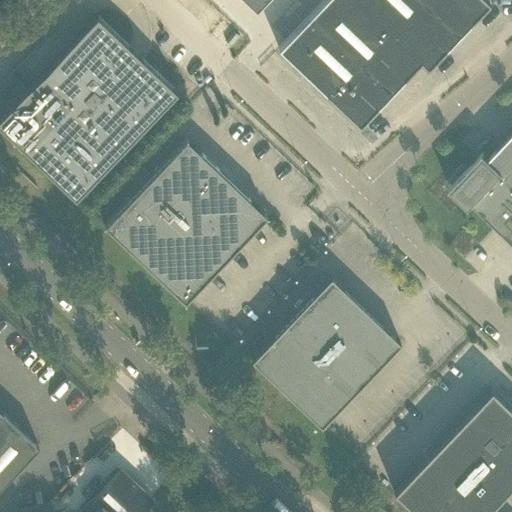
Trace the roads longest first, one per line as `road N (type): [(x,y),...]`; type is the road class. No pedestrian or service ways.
road 1 (secondary): [(292,511),(0,238)]
road 2 (unclassified): [(511,334),(360,192)]
road 3 (unclassified): [(360,192),(511,63)]
road 4 (unclassified): [(360,192),(230,76)]
